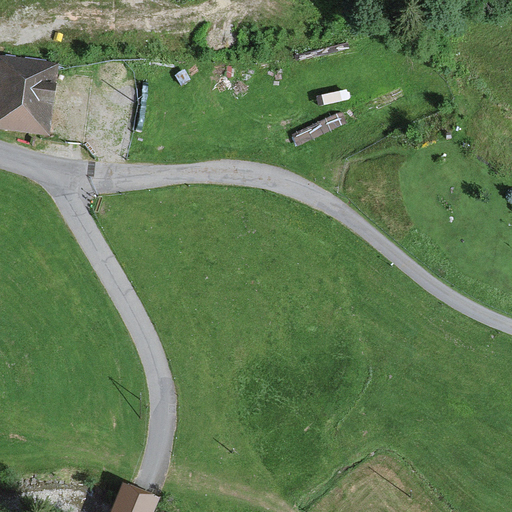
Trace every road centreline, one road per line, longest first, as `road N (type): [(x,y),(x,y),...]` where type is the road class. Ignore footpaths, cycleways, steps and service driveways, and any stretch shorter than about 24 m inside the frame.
road 1 (residential): [(46,171),(227,172),(292,185),(460,303),(511,326)]
road 2 (residential): [(46,171),(134,315),(160,385),(159,444),(135,511)]
